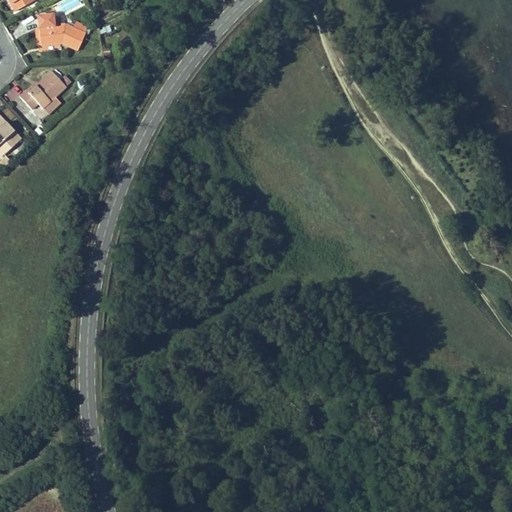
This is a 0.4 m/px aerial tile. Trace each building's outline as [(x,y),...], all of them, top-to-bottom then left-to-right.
[(32,0),(8,0),(15,11),(33,2),(32,0)] [(77,52),(85,36),(74,30),(65,26),(53,27),(52,19),(37,20),(40,46),(61,44),(77,52)] [(76,24),(74,30),(85,36),(88,30),(76,24)] [(42,111),(70,84),(63,76),(59,81),(51,72),(38,85),(38,84),(29,93),(27,91),(19,99),(31,111),(37,105),(42,111)] [(29,93),(38,84),(36,83),(27,91),(29,93)] [(0,156),(1,158),(20,141),(2,121),(0,123),(0,156)]
